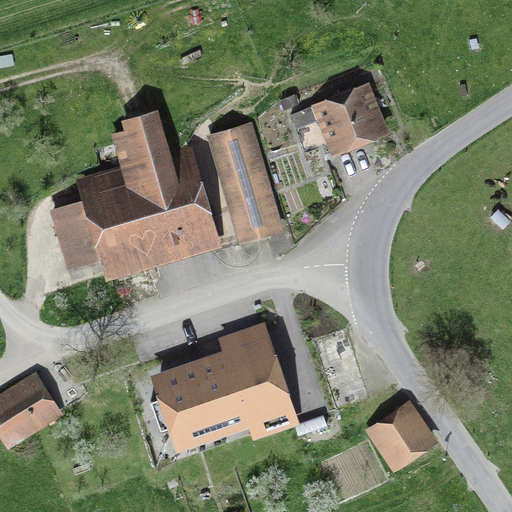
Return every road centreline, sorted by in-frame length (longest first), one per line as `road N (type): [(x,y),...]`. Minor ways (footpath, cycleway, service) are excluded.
road 1 (residential): [(369,257),(279,271),(32,357)]
road 2 (tertiary): [(504,511),(384,333),(369,257)]
road 3 (tertiary): [(369,257),(401,183),(511,100)]
